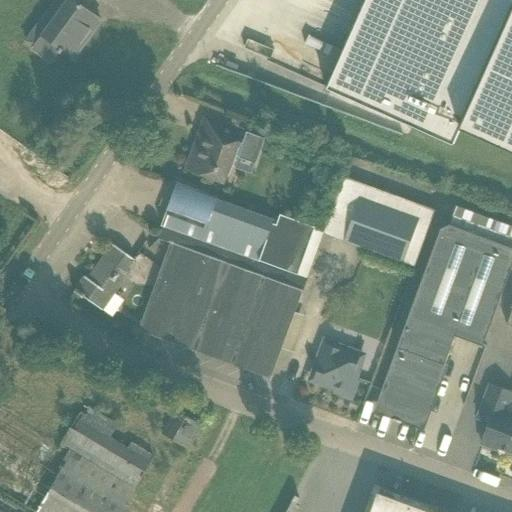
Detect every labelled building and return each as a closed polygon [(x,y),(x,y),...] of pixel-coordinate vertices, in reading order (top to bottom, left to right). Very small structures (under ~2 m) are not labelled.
[(73,58),(100,20),(72,0),(68,0),(32,49),(51,63),(58,52),(60,54),(63,50),(73,58)] [(511,0),(366,0),(326,88),(411,126),(453,145),(460,128),(511,151),(511,0)] [(255,164),(265,138),(246,132),(242,144),(201,129),(187,168),(223,181),(232,155),(255,164)] [(172,203),(164,227),(297,275),(315,228),(280,214),(276,225),(273,223),(274,221),(208,196),(210,192),(197,191),(176,184),(173,194),(171,202),(172,203)] [(418,223),(424,205),(367,184),(362,196),(361,195),(344,243),(403,264),(404,260),(415,264),(429,227),(418,223)] [(377,401),(382,411),(414,423),(424,418),(455,335),(483,346),(511,265),(511,226),(456,206),(449,225),(440,229),(377,401)] [(297,275),(164,227),(160,239),(170,243),(138,331),(270,379),(277,360),(306,279),(297,275)] [(83,297),(102,310),(130,271),(127,269),(134,259),(113,244),(88,279),(85,276),(74,291),(82,298),(83,297)] [(46,348),(54,354),(60,346),(52,340),(46,348)] [(335,388),(333,394),(352,401),(357,386),(359,382),(354,380),(363,355),(325,341),(318,361),(311,379),(335,388)] [(481,444),(489,447),(495,449),(496,447),(511,452),(511,414),(506,412),(511,395),(511,393),(489,385),(485,396),(478,415),(490,420),(483,439),(481,444)] [(84,405),(58,449),(8,416),(0,429),(0,490),(36,511),(123,511),(132,494),(154,456),(131,442),(128,446),(112,436),(118,426),(84,405)] [(162,434),(189,448),(202,425),(175,411),(162,434)] [(435,511),(437,508),(374,485),(364,511),(435,511)]
